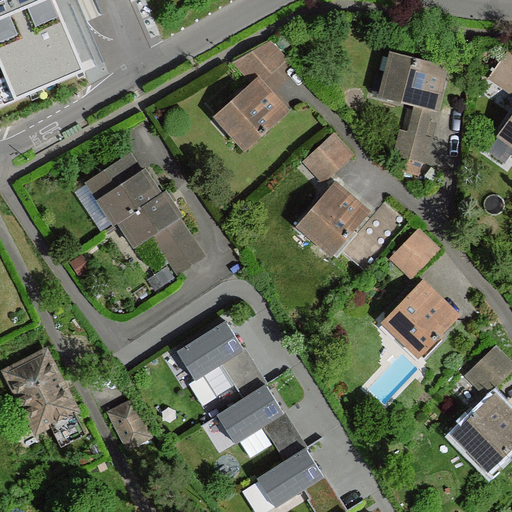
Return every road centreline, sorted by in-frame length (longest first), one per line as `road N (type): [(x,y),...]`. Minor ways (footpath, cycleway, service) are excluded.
road 1 (residential): [(511,322),(427,215),(337,121)]
road 2 (residential): [(139,81),(276,0)]
road 3 (residential): [(0,158),(139,81)]
